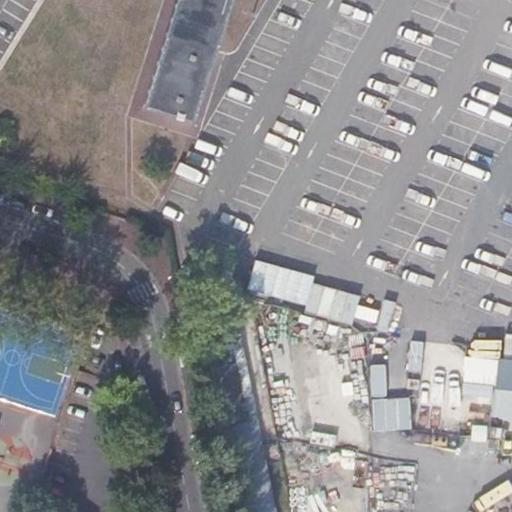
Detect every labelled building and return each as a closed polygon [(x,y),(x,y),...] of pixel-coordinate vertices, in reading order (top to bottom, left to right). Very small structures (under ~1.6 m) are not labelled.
[(230,0),(175,0),(141,106),(192,122),(230,0)] [(290,270),(283,301),(308,306),(314,275),(290,270)] [(32,511),(89,328),(0,301),(0,511),(32,511)] [(511,415),(511,362),(499,362),(494,414),(511,415)] [(408,394),(371,395),(372,426),(408,426),(408,394)] [(265,511),(251,437),(245,438),(259,511),(265,511)] [(259,511),(245,438),(221,443),(234,511),(259,511)]
